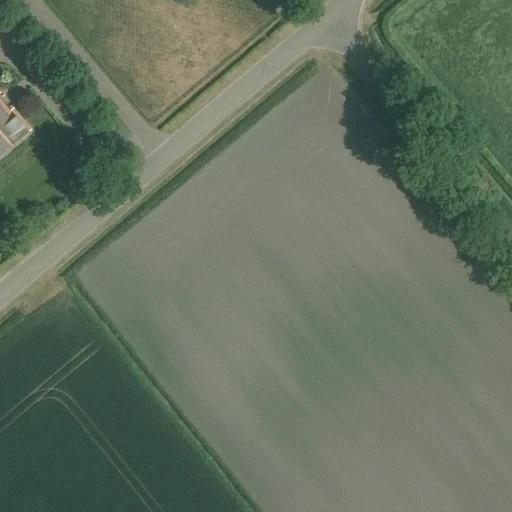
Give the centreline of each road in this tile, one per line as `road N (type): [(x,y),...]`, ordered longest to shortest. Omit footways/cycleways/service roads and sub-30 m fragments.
road 1 (tertiary): [(0,296),(326,16)]
road 2 (unclassified): [(511,237),(326,16)]
road 3 (track): [(29,0),(164,158)]
